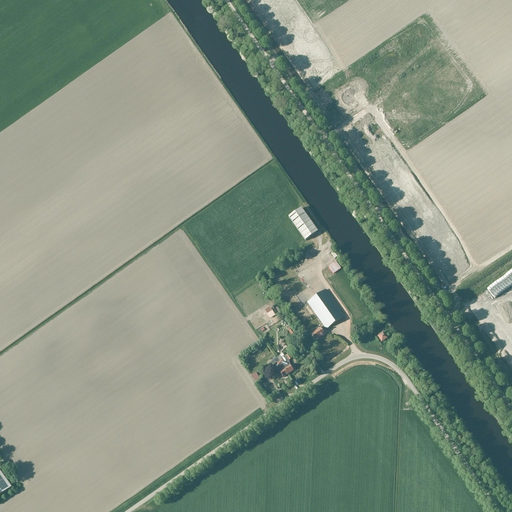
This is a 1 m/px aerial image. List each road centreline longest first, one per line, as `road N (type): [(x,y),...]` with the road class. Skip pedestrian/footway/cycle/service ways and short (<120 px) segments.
road 1 (unclassified): [(511,409),(225,0)]
road 2 (unclassified): [(128,511),(336,366),(365,355),(403,375),(501,511)]
